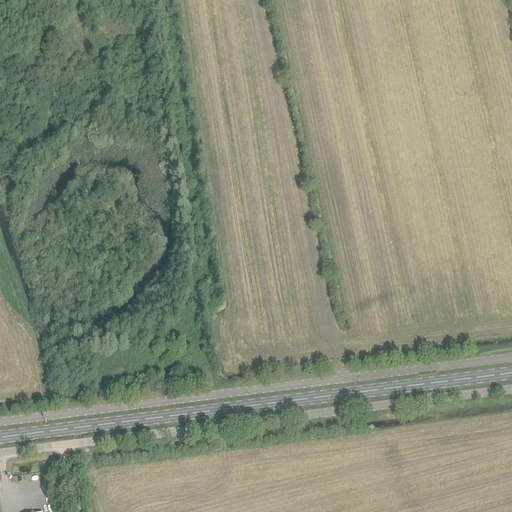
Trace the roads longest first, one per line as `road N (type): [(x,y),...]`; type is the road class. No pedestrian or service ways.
road 1 (unclassified): [(0,422),(511,356)]
road 2 (primary): [(0,438),(511,375)]
road 3 (unclassified): [(64,444),(511,389)]
